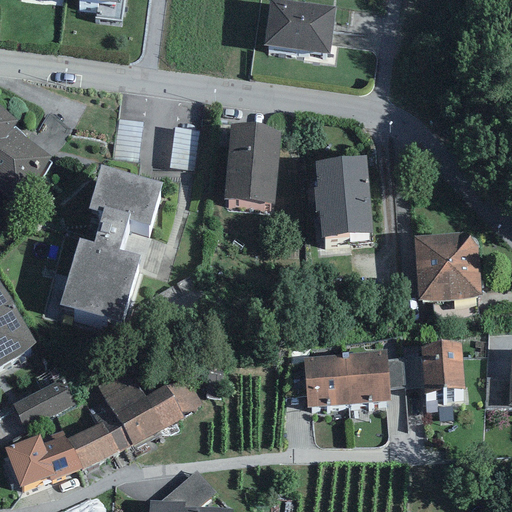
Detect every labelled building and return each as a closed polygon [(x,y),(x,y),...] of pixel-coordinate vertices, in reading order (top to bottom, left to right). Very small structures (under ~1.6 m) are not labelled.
[(123,0),(78,0),(75,22),(120,28),(123,0)] [(336,28),(270,19),(264,63),(330,72),(336,28)] [(18,127),(0,113),(0,191),(19,206),(51,163),(12,134),(18,127)] [(116,159),(139,165),(147,130),(124,125),(116,159)] [(281,138),(232,133),(224,205),(273,210),(281,138)] [(177,134),(174,172),(198,174),(201,136),(177,134)] [(366,165),(315,170),(322,246),(373,241),(366,165)] [(163,192),(101,174),(89,216),(102,220),(93,251),(80,247),(61,311),(122,329),(141,264),(120,258),(129,228),(150,235),(163,192)] [(458,239),(414,242),(419,307),(482,302),(478,258),(474,248),(458,239)] [(0,288),(0,370),(35,351),(0,288)] [(461,354),(422,356),(424,400),(464,398),(461,354)] [(344,363),(348,410),(390,407),(386,360),(344,363)] [(348,410),(344,363),(304,366),(308,413),(348,410)] [(97,389),(115,422),(131,450),(184,423),(181,417),(203,409),(189,381),(166,391),(146,402),(128,373),(97,389)] [(63,383),(12,408),(25,433),(76,407),(63,383)] [(115,422),(67,443),(82,472),(131,450),(115,422)] [(82,472),(67,443),(66,440),(44,449),(40,440),(4,454),(20,493),(49,483),(50,486),(82,472)] [(160,506),(149,505),(148,511),(201,511),(218,497),(195,472),(160,506)]
